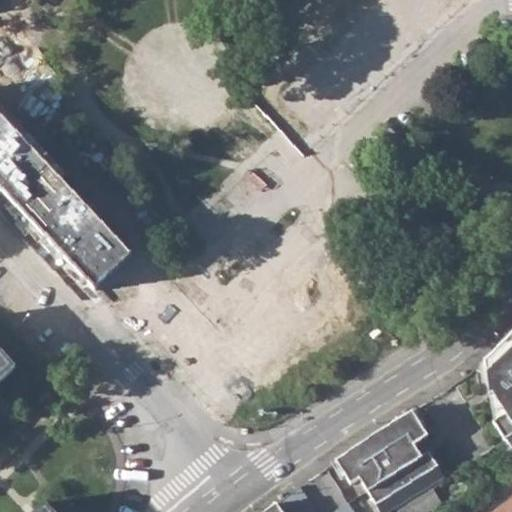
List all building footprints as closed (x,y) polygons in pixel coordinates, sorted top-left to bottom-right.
[(437,12),(424,0),(374,0),(278,90),(312,128),(437,12)] [(0,188),(95,291),(133,257),(0,114),(0,188)] [(511,332),(510,335),(484,360),(487,386),(505,414),(492,422),(504,440),(505,440),(511,434),(511,332)] [(0,381),(15,367),(0,350),(0,381)] [(359,479),(379,511),(388,511),(393,509),(430,487),(444,477),(428,451),(420,456),(413,444),(420,439),(427,435),(411,410),(335,460),(350,484),(359,479)] [(420,439),(413,444),(420,456),(428,451),(420,439)] [(315,511),(316,511),(299,485),(262,511),(315,511)] [(393,509),(394,511),(422,511),(439,502),(430,487),(393,509)] [(511,511),(511,497),(503,504),(509,511),(511,511)] [(353,511),(348,502),(331,511),(353,511)]
